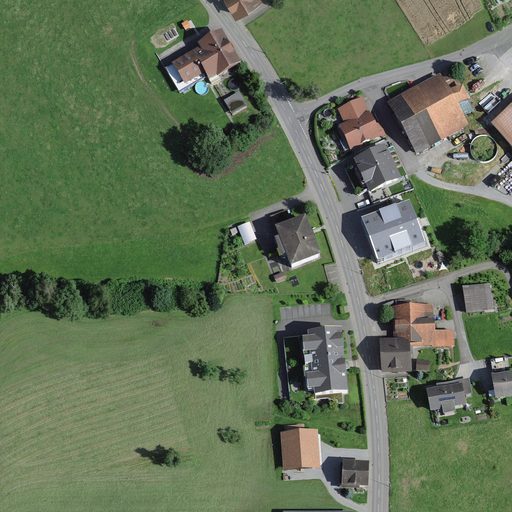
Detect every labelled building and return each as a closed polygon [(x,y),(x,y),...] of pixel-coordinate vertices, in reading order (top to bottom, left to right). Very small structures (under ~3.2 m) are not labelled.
[(225,0),(234,15),(258,0),(225,0)] [(187,30),(192,27),(188,21),(183,24),(187,30)] [(221,37),(173,67),(185,86),(204,74),(209,81),(238,63),(221,37)] [(511,79),(509,77),(479,102),(493,118),(511,101),(511,79)] [(439,80),(388,106),(413,155),(464,129),(439,80)] [(240,91),(223,100),(235,121),(252,111),(240,91)] [(341,129),(350,151),(379,139),(364,100),(338,111),(345,127),(341,129)] [(511,111),(493,128),(511,149),(511,111)] [(381,157),(351,169),(365,202),(395,189),(381,157)] [(408,206),(365,223),(379,260),(422,244),(408,206)] [(288,212),(278,215),(280,221),(290,218),(288,212)] [(305,220),(276,231),(291,268),(320,256),(305,220)] [(239,226),(245,244),(257,240),(251,222),(239,226)] [(489,287),(464,290),(467,311),(491,309),(489,287)] [(394,309),(394,342),(407,342),(407,347),(452,346),(452,334),(433,334),(432,309),(394,309)] [(346,394),(339,332),(305,336),(312,398),(346,394)] [(302,337),(286,338),(289,370),(305,368),(302,337)] [(394,342),(381,343),(382,373),(408,372),(407,347),(407,342),(394,342)] [(430,371),(430,362),(417,361),(417,371),(430,371)] [(511,373),(493,377),(497,399),(511,396),(511,373)] [(460,385),(427,392),(431,413),(464,406),(460,385)] [(316,433),(283,436),(286,473),(319,470),(316,433)] [(367,465),(343,465),(342,488),(366,489),(367,465)]
